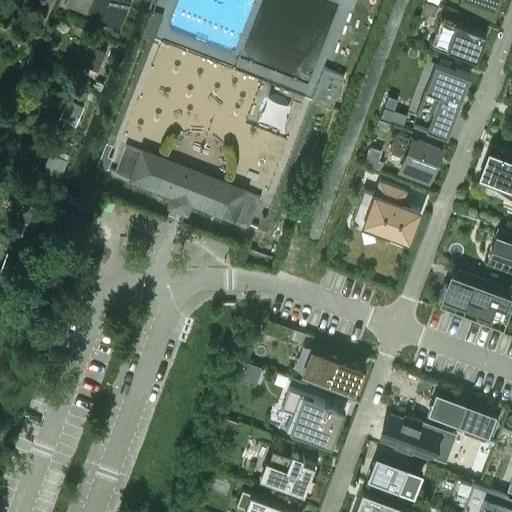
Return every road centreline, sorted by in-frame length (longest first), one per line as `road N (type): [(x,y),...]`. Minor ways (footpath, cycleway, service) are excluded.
road 1 (residential): [(90,511),(177,282),(262,281),(394,326)]
road 2 (residential): [(394,326),(463,137),(487,103),(511,15)]
road 3 (residential): [(325,511),(394,326)]
road 4 (residential): [(394,326),(511,369)]
